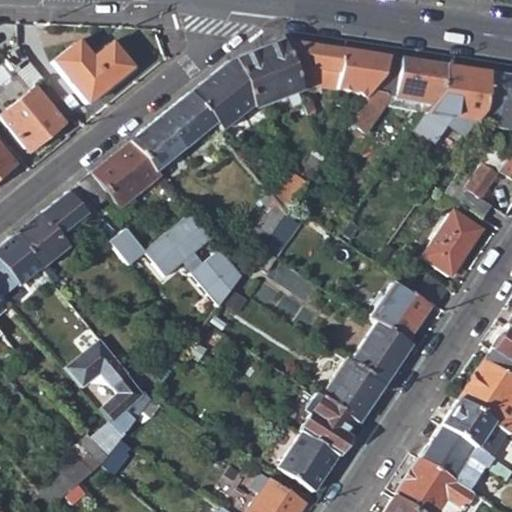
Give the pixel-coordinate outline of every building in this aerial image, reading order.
[(276,42),(249,51),(265,102),(294,91),(292,85),(276,42)] [(276,42),(292,85),(333,90),(333,87),(366,92),(376,77),(382,58),(276,42)] [(73,43),(48,63),(82,105),(127,70),(107,48),(89,61),(73,43)] [(16,47),(0,52),(0,55),(19,81),(34,69),(16,47)] [(212,70),(184,92),(209,124),(215,132),(246,108),(265,102),(249,51),(222,61),(212,70)] [(366,92),(344,123),(361,134),(381,103),(382,108),(419,112),(439,83),(443,67),(382,58),(376,77),(366,92)] [(419,112),(418,114),(470,121),(480,107),(485,73),(443,67),(439,83),(419,112)] [(480,107),(479,117),(503,120),(502,126),(511,127),(511,77),(485,73),(480,107)] [(18,99),(0,113),(0,122),(23,153),(58,125),(31,90),(18,99)] [(154,116),(124,141),(150,173),(209,124),(184,92),(154,116)] [(124,141),(73,182),(93,205),(106,195),(116,206),(153,176),(150,173),(124,141)] [(511,144),(493,172),(510,183),(511,180),(511,144)] [(450,181),(442,194),(480,219),(487,207),(476,199),(493,173),(476,163),(459,187),(450,181)] [(62,191),(8,234),(36,269),(49,284),(56,277),(45,263),(68,245),(59,234),(82,216),(62,191)] [(267,211),(252,228),(264,236),(268,230),(280,214),(263,193),(257,199),(267,211)] [(448,211),(416,258),(445,276),(476,230),(448,211)] [(185,216),(138,254),(159,278),(176,263),(185,273),(184,274),(212,306),(235,276),(213,250),(197,264),(188,254),(205,240),(185,216)] [(138,254),(120,230),(103,243),(123,267),(138,254)] [(264,236),(257,245),(267,252),(278,237),(268,230),(264,236)] [(8,234),(0,240),(0,267),(13,285),(36,269),(8,234)] [(0,296),(13,285),(0,267),(0,296)] [(421,274),(411,290),(432,305),(444,288),(421,274)] [(387,282),(364,317),(371,322),(401,342),(424,306),(387,282)] [(13,285),(0,296),(8,306),(21,294),(13,285)] [(511,314),(503,328),(507,330),(511,333),(511,314)] [(371,322),(344,362),(378,384),(406,345),(401,342),(371,322)] [(496,337),(487,351),(511,368),(511,333),(507,330),(503,336),(500,334),(496,337)] [(11,335),(5,339),(14,350),(19,345),(11,335)] [(95,341),(58,368),(75,388),(96,371),(113,393),(93,411),(105,425),(116,439),(137,410),(143,402),(137,393),(134,395),(120,376),(121,375),(95,341)] [(511,368),(487,351),(454,402),(503,434),(505,436),(511,425),(511,368)] [(341,359),(315,398),(353,423),(378,384),(344,362),(341,359)] [(297,389),(276,420),(292,431),(307,407),(301,403),(306,396),(297,389)] [(307,407),(292,431),(295,433),(331,457),(353,423),(315,398),(308,393),(306,396),(301,403),(307,407)] [(143,402),(137,410),(145,416),(156,401),(147,396),(143,402)] [(454,402),(437,427),(485,459),(503,434),(454,402)] [(105,425),(86,440),(101,458),(115,440),(116,439),(105,425)] [(437,427),(415,460),(460,490),(471,473),(490,485),(501,469),(485,459),(437,427)] [(295,433),(271,468),(307,492),(331,457),(295,433)] [(64,448),(48,462),(58,472),(71,486),(96,464),(101,458),(86,440),(83,436),(65,450),(64,448)] [(101,458),(96,464),(105,472),(124,446),(115,440),(101,458)] [(415,460),(393,494),(421,511),(435,511),(444,500),(458,510),(468,495),(460,490),(415,460)] [(58,472),(34,492),(47,506),(71,486),(58,472)] [(252,488),(237,511),(294,511),(299,504),(255,475),(248,485),(252,488)] [(410,511),(391,499),(381,511),(410,511)] [(444,500),(435,511),(456,511),(458,510),(444,500)]
